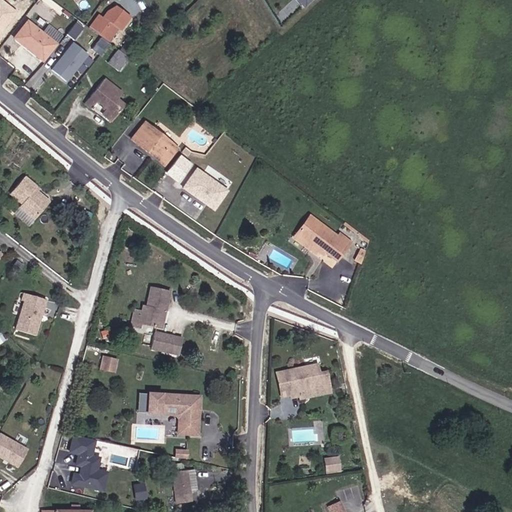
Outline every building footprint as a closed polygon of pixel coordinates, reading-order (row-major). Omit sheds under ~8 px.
[(0,0),(0,35),(18,12),(1,0),(0,0)] [(99,32),(112,42),(130,19),(113,6),(103,19),(99,16),(91,26),(99,32)] [(41,60),(45,55),(64,33),(51,22),(43,31),(29,18),(14,36),(28,49),(41,60)] [(67,34),(75,39),(84,26),(76,20),(67,34)] [(89,46),(102,56),(112,42),(99,32),(89,46)] [(138,46),(127,38),(119,49),(130,58),(134,61),(139,55),(134,52),(138,46)] [(89,53),(74,41),(51,70),(66,82),(89,53)] [(110,61),(120,69),(130,58),(119,49),(110,61)] [(133,103),(106,81),(87,105),(91,109),(98,101),(107,108),(104,112),(117,122),(133,103)] [(151,125),(141,138),(136,143),(144,150),(155,158),(168,168),(171,164),(183,150),(151,125)] [(230,190),(180,156),(168,174),(185,186),(183,189),(216,211),(230,190)] [(39,189),(26,178),(12,194),(25,204),(22,207),(38,220),(51,204),(36,192),(39,189)] [(312,218),(300,233),(296,236),(316,252),(318,249),(325,255),(328,252),(338,259),(351,242),(338,232),(334,237),(312,218)] [(342,228),(367,246),(369,240),(346,222),(342,228)] [(359,249),(356,260),(361,261),(365,251),(359,249)] [(144,324),(162,328),(165,329),(168,311),(172,290),(152,285),(150,299),(146,299),(144,310),(138,309),(135,327),(143,329),(144,324)] [(37,337),(48,300),(26,293),(14,331),(37,337)] [(150,348),(179,356),(185,337),(156,329),(150,348)] [(116,372),(119,357),(102,354),(99,368),(116,372)] [(281,394),(298,391),(322,386),(324,394),(334,392),(328,372),(321,374),(319,364),(277,371),(281,394)] [(322,386),(298,391),(299,399),(324,394),(322,386)] [(197,409),(198,397),(160,395),(158,414),(173,415),(176,420),(176,431),(185,432),(185,435),(195,436),(197,414),(194,414),(194,409),(197,409)] [(30,448),(0,432),(0,457),(19,468),(30,448)] [(103,492),(107,474),(97,472),(99,460),(91,458),(95,442),(77,438),(75,444),(72,444),(70,454),(79,456),(77,467),(82,468),(80,478),(74,477),(73,486),(103,492)] [(324,456),(325,472),(341,471),(340,455),(324,456)] [(197,476),(189,477),(191,497),(200,496),(197,476)] [(189,477),(177,478),(180,499),(191,497),(189,477)] [(145,482),(134,483),(135,498),(146,498),(145,482)] [(346,511),(341,500),(327,507),(329,511),(346,511)] [(74,506),(45,507),(44,511),(94,511),(94,506),(82,506),(81,502),(75,501),(74,506)]
